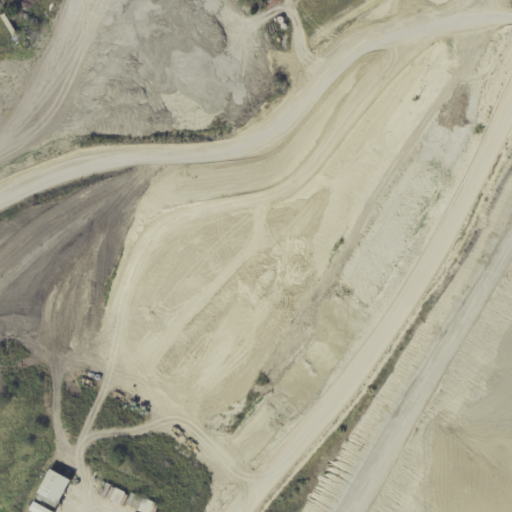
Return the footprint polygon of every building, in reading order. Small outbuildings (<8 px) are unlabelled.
[(0,17),(0,15),(4,13),(16,34),(12,37),(0,17)] [(50,469),(71,480),(58,504),(37,493),(50,469)] [(114,489),(118,492),(113,502),(109,500),(114,489)] [(139,511),(137,511),(138,510),(126,504),(131,493),(145,500),(145,499),(155,504),(155,506),(158,508),(156,511),(139,511)] [(124,494),(128,496),(123,507),(119,504),(124,494)] [(47,510),(50,511),(29,511),(28,511),(32,502),(47,510)]
